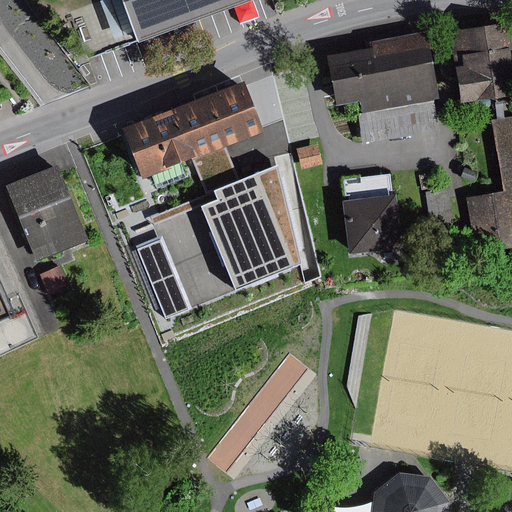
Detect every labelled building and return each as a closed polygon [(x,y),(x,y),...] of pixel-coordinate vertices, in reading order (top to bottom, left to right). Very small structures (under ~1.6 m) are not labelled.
[(105,0),(102,1),(116,39),(134,33),(144,40),(188,23),(247,0),(105,0)] [(443,32),(454,103),(469,101),(470,106),(511,99),(511,88),(502,23),(443,32)] [(436,100),(422,31),(365,42),(367,48),(321,57),(330,106),(356,101),(358,114),(354,115),(359,144),(435,129),(429,101),(436,100)] [(165,110),(185,159),(185,161),(259,132),(239,81),(165,110)] [(500,192),(464,197),(472,254),(511,247),(511,118),(503,120),(500,103),(492,105),(494,121),(489,122),(500,192)] [(115,130),(134,178),(185,159),(165,110),(115,130)] [(309,265),(280,160),(211,188),(214,198),(193,206),(234,296),(309,265)] [(84,242),(53,165),(0,187),(32,263),(84,242)] [(472,183),(475,173),(462,168),(458,178),(472,183)] [(385,196),(385,191),(388,191),(386,175),(340,180),(342,197),(345,197),(346,201),(337,202),(344,255),(398,248),(392,195),(385,196)] [(452,224),(447,189),(423,192),(428,227),(452,224)] [(165,237),(138,248),(166,318),(193,307),(165,237)] [(59,266),(38,274),(47,296),(67,288),(59,266)] [(0,323),(18,316),(0,274),(0,323)] [(396,473),(372,491),(369,511),(445,511),(447,501),(428,477),(396,473)]
